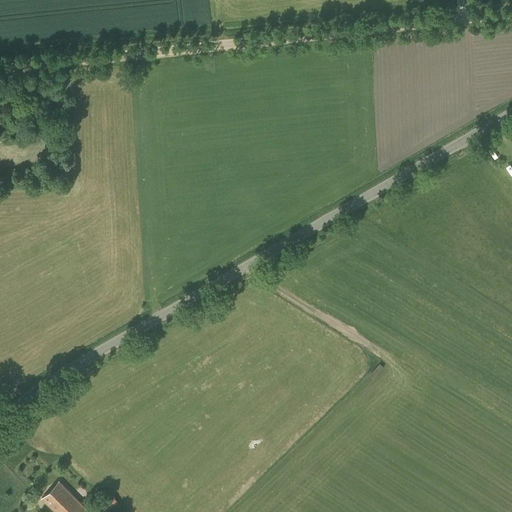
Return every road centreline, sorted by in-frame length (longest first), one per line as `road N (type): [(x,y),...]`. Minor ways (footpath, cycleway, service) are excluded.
road 1 (unclassified): [(0,429),(67,369),(511,112)]
road 2 (track): [(0,70),(511,14)]
